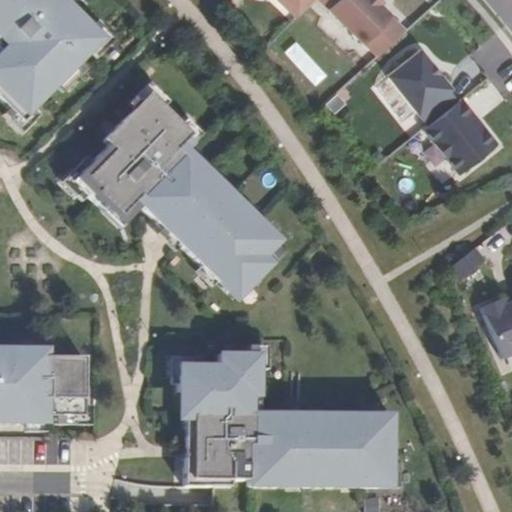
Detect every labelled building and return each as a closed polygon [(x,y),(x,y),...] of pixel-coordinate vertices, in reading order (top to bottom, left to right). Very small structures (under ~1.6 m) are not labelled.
[(0,0),(0,42),(4,47),(0,50),(0,100),(22,122),(103,41),(61,0),(0,0)] [(277,0),(295,17),(311,0),(277,0)] [(336,0),(327,10),(363,44),(390,15),(379,4),(381,1),(380,0),(336,0)] [(427,126),(457,102),(448,90),(450,89),(419,50),(387,76),(427,126)] [(107,147),(71,183),(96,207),(99,204),(112,216),(117,212),(127,222),(139,210),(215,285),(221,279),(235,293),(282,247),(181,146),(190,138),(147,96),(102,142),(107,147)] [(473,115),(460,99),(457,102),(427,126),(423,129),(459,174),(496,144),(481,126),(479,128),(470,117),(473,115)] [(483,262),(473,249),(447,270),(457,282),(483,262)] [(511,355),(511,305),(502,310),(498,302),(479,310),(500,360),(511,355)] [(0,426),(46,427),(46,418),(81,418),(82,359),(45,359),(45,350),(0,349),(0,426)] [(216,368),(176,368),(176,394),(183,394),(182,489),(229,490),(229,483),(246,484),(246,490),(277,490),(277,484),(301,484),(301,491),(333,491),(333,484),(357,484),(357,491),(389,491),(390,418),(257,417),(258,357),(216,357),(216,368)]
